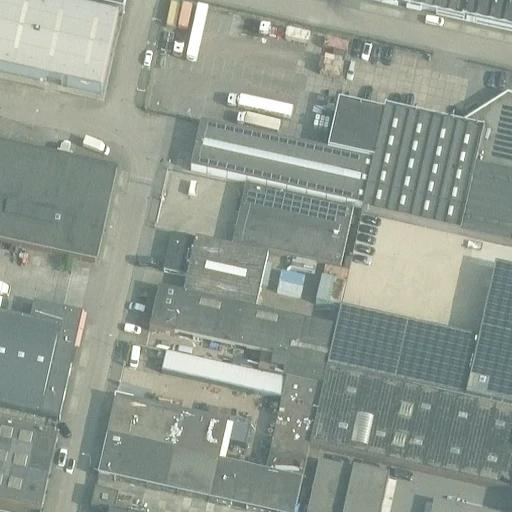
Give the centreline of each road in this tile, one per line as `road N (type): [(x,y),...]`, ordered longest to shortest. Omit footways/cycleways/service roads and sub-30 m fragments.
road 1 (unclassified): [(67,511),(145,152),(137,136),(115,128)]
road 2 (unclassified): [(259,0),(511,55)]
road 3 (unclassified): [(115,128),(146,0)]
